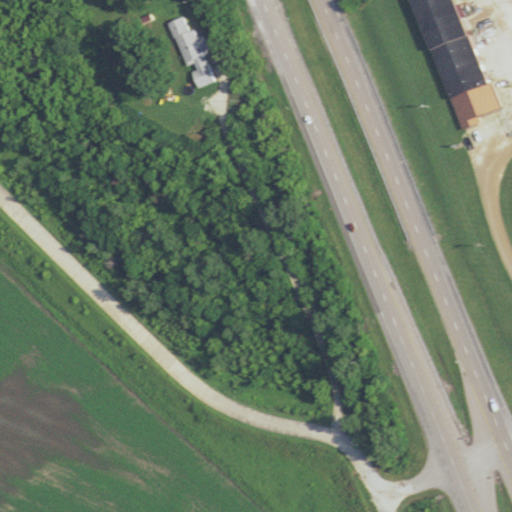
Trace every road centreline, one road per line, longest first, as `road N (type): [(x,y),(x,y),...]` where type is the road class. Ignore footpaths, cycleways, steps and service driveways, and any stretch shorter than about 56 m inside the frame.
road 1 (residential): [(0,199),(178,373),(244,414),(357,447),(383,496),(506,448)]
road 2 (trunk): [(262,0),(472,511)]
road 3 (trunk): [(511,463),(324,0)]
road 4 (residential): [(357,447),(304,301),(266,232),(227,128)]
road 5 (residential): [(511,59),(490,168),(495,221),(511,261)]
